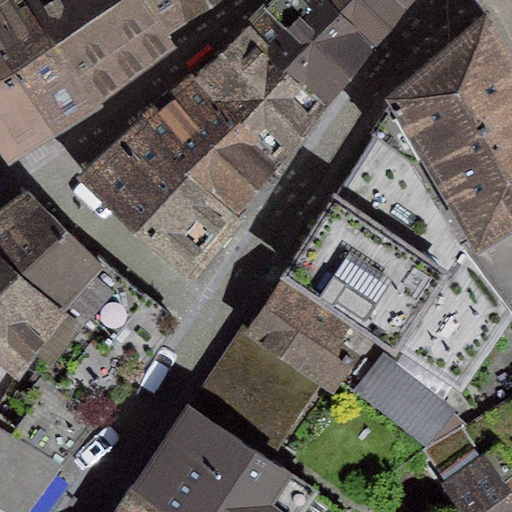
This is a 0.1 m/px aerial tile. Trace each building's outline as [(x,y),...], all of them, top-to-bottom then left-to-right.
[(38,0),(0,0),(0,47),(51,122),(102,91),(99,87),(38,0)] [(38,0),(99,87),(172,36),(162,21),(148,0),(38,0)] [(194,0),(148,0),(162,21),(194,0)] [(333,0),(276,0),(250,24),(324,97),(371,37),(333,0)] [(333,0),(371,37),(402,0),(333,0)] [(511,63),(484,16),(398,92),(374,129),(377,131),(415,159),(463,243),(511,306),(511,63)] [(250,24),(200,69),(280,148),(324,97),(250,24)] [(0,150),(3,154),(51,122),(0,47),(0,150)] [(200,69),(148,116),(233,204),(280,148),(200,69)] [(148,116),(86,173),(191,269),(237,209),(233,204),(148,116)] [(377,131),(291,269),(461,385),(511,310),(511,306),(463,243),(415,159),(377,131)] [(0,212),(0,248),(59,305),(96,258),(30,191),(0,212)] [(59,305),(0,248),(0,345),(21,359),(59,305)] [(96,258),(59,305),(97,335),(107,327),(114,333),(145,294),(100,254),(96,258)] [(283,279),(252,327),(318,374),(336,383),(364,336),(283,279)] [(59,305),(21,359),(43,377),(46,372),(96,415),(145,358),(176,319),(145,294),(114,333),(107,327),(97,335),(59,305)] [(318,374),(252,327),(198,410),(266,455),(318,374)] [(0,392),(14,367),(21,359),(0,345),(0,392)] [(384,357),(359,389),(424,441),(450,410),(384,357)] [(32,410),(18,431),(62,458),(96,415),(46,372),(43,377),(21,359),(14,367),(18,386),(12,395),(32,410)] [(446,484),(467,511),(511,511),(511,396),(459,427),(471,445),(450,462),(457,475),(446,484)] [(192,406),(140,486),(176,511),(344,511),(347,509),(266,455),(198,410),(192,406)] [(0,499),(21,511),(56,466),(0,431),(0,499)] [(176,511),(140,486),(121,511),(176,511)] [(0,511),(21,511),(0,499),(0,511)]
